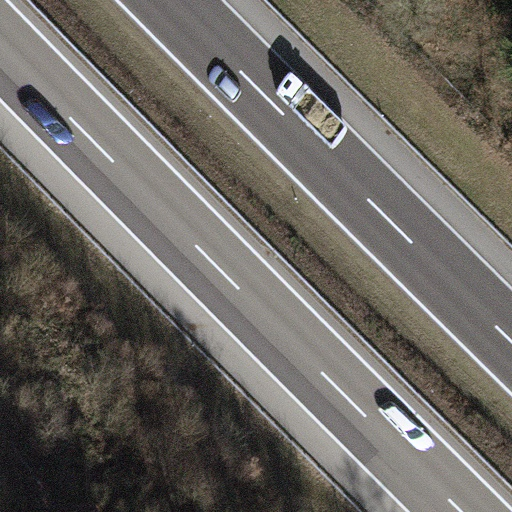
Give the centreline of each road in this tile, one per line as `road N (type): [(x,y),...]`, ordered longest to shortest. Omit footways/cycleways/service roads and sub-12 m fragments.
road 1 (motorway): [(0,45),(459,511)]
road 2 (motorway): [(511,337),(173,0)]
